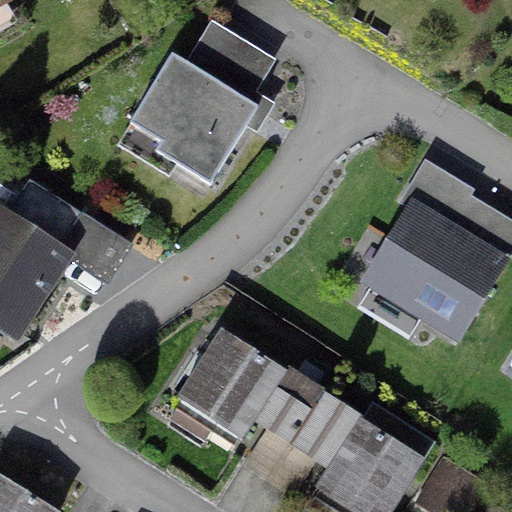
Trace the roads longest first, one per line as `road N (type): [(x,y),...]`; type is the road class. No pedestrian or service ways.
road 1 (residential): [(20,394),(253,228),(360,86)]
road 2 (residential): [(20,394),(193,511)]
road 3 (residential): [(360,86),(511,175)]
road 4 (residential): [(257,23),(360,86)]
